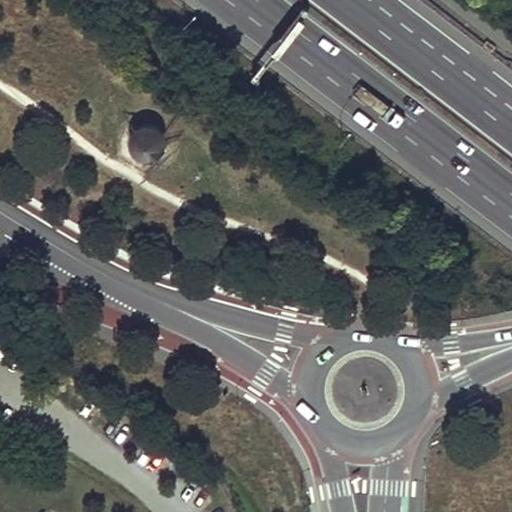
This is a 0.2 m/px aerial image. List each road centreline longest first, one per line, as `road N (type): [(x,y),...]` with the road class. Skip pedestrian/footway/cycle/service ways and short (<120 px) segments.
road 1 (tertiary): [(337,340),(159,292),(0,204)]
road 2 (tertiary): [(0,229),(268,371),(311,405)]
road 3 (motorway): [(249,0),(511,200)]
road 4 (motorway): [(511,121),(349,0)]
